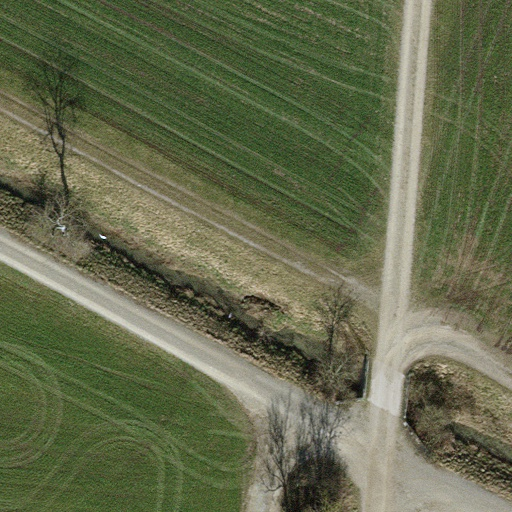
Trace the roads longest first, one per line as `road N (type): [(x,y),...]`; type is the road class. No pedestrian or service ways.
road 1 (track): [(511,385),(0,106)]
road 2 (track): [(486,511),(383,472),(0,255)]
road 3 (track): [(379,511),(421,0)]
